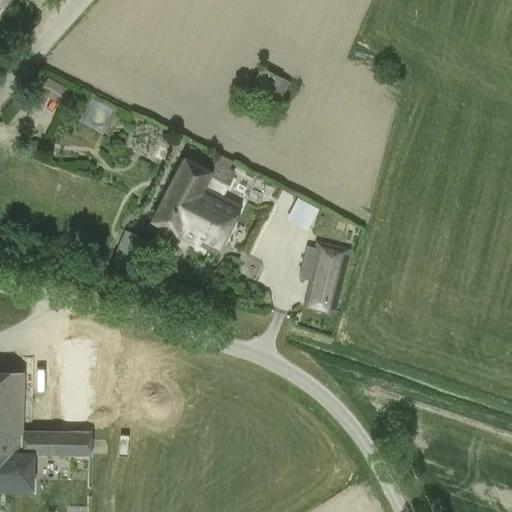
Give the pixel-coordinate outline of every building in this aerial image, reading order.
[(283,98),(289,77),(261,69),(255,90),(283,98)] [(150,224),(180,239),(216,258),(243,207),(223,197),(235,172),(228,169),(232,162),(218,155),(209,172),(183,159),(150,224)] [(297,198),(287,219),(308,229),(319,209),(297,198)] [(334,317),(351,249),(319,241),(302,309),(334,317)] [(0,373),(0,491),(31,492),(31,457),(67,457),(67,433),(21,433),(23,374),(0,373)]
